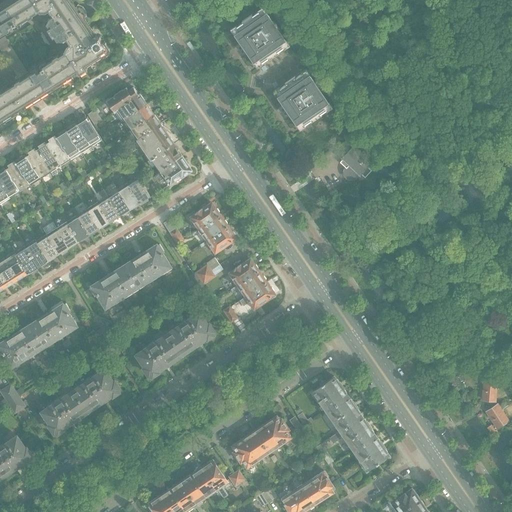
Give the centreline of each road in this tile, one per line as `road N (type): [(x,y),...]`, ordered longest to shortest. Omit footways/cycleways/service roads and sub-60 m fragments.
road 1 (residential): [(319,295),(10,511)]
road 2 (residential): [(98,511),(351,341)]
road 3 (residential): [(0,312),(231,168)]
road 4 (residential): [(151,54),(0,151)]
road 5 (secondary): [(244,160),(146,17)]
road 6 (secondary): [(231,168),(319,295)]
road 7 (secondary): [(330,286),(244,160)]
road 8 (secondary): [(151,54),(231,168)]
road 9 (secondary): [(440,445),(363,332)]
road 10 (secondary): [(351,341),(428,454)]
